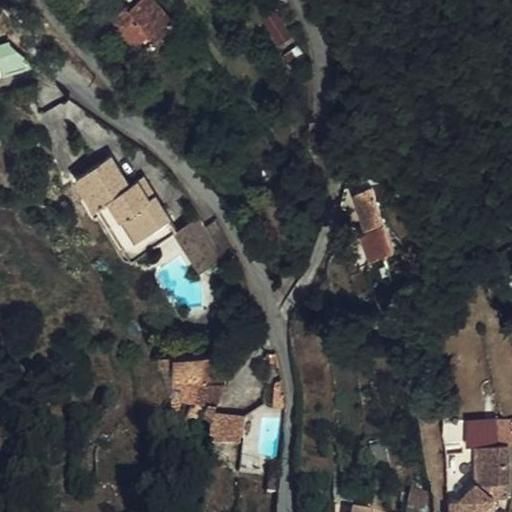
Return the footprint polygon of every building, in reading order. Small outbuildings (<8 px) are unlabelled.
[(116,46),(113,48),(129,72),(147,60),(151,65),(170,52),(147,18),(127,32),(124,28),(110,37),(116,46)] [(0,43),(0,59),(3,70),(29,61),(21,37),(0,43)] [(135,180),(126,185),(115,167),(109,171),(93,141),(56,163),(76,197),(82,194),(110,246),(121,241),(115,229),(151,208),(135,180)] [(124,162),(115,167),(126,185),(135,180),(124,162)] [(151,208),(115,229),(121,241),(156,223),(151,208)] [(179,210),(156,223),(180,266),(198,255),(179,210)] [(384,270),(392,287),(413,276),(386,221),(370,229),(388,268),(384,270)] [(169,401),(169,388),(168,355),(155,355),(157,402),(169,401)] [(169,388),(190,387),(189,355),(168,355),(169,388)] [(269,413),(271,389),(254,388),(254,413),(269,413)] [(450,511),(481,511),(481,498),(511,497),(511,408),(469,410),(470,439),(475,439),(477,492),(450,493),(450,511)] [(200,426),(199,455),(225,456),(226,426),(200,426)] [(351,452),(352,481),(369,480),(369,452),(351,452)]
